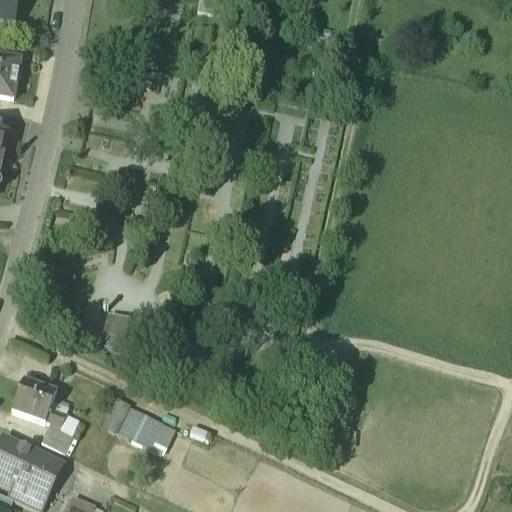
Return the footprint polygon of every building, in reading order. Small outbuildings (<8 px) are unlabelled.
[(0,0),(0,28),(13,30),(16,0),(0,0)] [(223,0),(199,0),(197,17),(220,21),(223,0)] [(0,100),(13,103),(17,80),(19,81),(22,64),(6,61),(7,55),(0,53),(0,100)] [(141,328),(107,317),(97,349),(131,360),(141,328)] [(56,395),(23,383),(11,414),(44,427),(45,425),(50,413),(56,395)] [(116,403),(101,432),(118,441),(119,439),(153,455),(157,447),(167,452),(176,434),(131,412),(132,411),(116,403)] [(66,419),(50,413),(45,425),(50,427),(61,431),(66,419)] [(61,431),(50,427),(47,432),(58,437),(61,431)] [(58,437),(47,432),(41,447),(65,458),(71,443),(58,437)] [(61,470),(3,442),(0,448),(0,485),(13,492),(14,490),(44,505),(61,470)] [(44,505),(14,490),(13,492),(8,503),(12,505),(27,511),(43,511),(46,506),(44,505)] [(8,503),(0,499),(0,511),(9,511),(13,505),(12,505),(8,503)] [(94,511),(72,502),(67,511),(94,511)]
